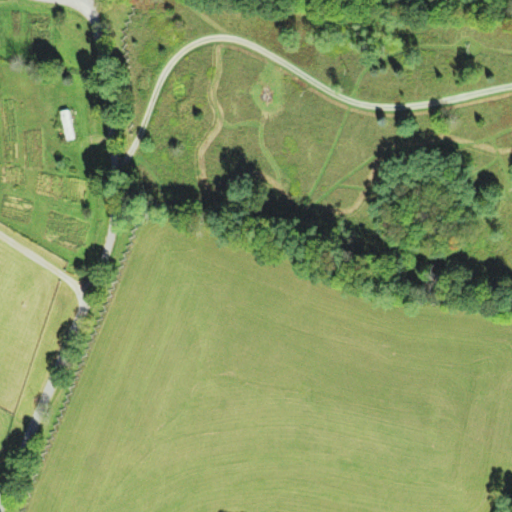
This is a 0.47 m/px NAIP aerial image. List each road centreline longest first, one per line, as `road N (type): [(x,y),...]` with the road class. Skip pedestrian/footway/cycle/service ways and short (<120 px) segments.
road 1 (residential): [(0,505),(102,241),(112,131),(94,7)]
road 2 (track): [(109,185),(162,71),(200,42),(253,46),(362,105),(511,87)]
